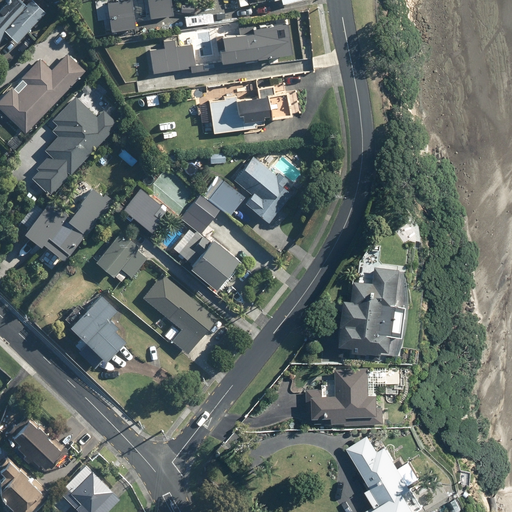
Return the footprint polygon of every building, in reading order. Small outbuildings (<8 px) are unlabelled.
[(19,40),(50,6),(43,0),(2,0),(0,3),(0,41),(10,31),(19,40)] [(150,0),(154,18),(176,14),(173,0),(150,0)] [(245,0),(220,0),(223,10),(246,5),(245,0)] [(118,36),(140,31),(134,5),(112,10),(118,36)] [(291,51),(285,22),(221,34),(226,61),(198,67),(194,45),(149,54),(154,77),(190,70),(192,77),(248,66),(247,60),(291,51)] [(0,105),(25,132),(86,72),(69,55),(55,69),(42,56),(0,97),(0,105)] [(260,92),(209,100),(214,132),(267,124),(266,117),(301,111),(297,88),(277,91),(275,82),(259,84),(260,92)] [(160,94),(146,96),(148,106),(162,104),(160,94)] [(51,198),(118,122),(104,110),(99,116),(75,95),(54,118),(60,124),(54,130),(60,135),(47,150),(52,154),(29,179),(51,198)] [(275,171),(255,155),(237,177),(255,192),(246,203),(269,221),(292,192),(284,187),(292,177),(278,167),(275,171)] [(216,172),(201,191),(222,208),(230,214),(245,196),(216,172)] [(139,189),(145,194),(139,202),(133,197),(125,207),(155,229),(163,218),(155,212),(163,201),(152,193),(157,187),(146,179),(139,189)] [(64,260),(114,200),(92,182),(78,199),(83,203),(72,215),(53,200),(45,209),(37,203),(20,224),(64,260)] [(222,208),(201,191),(182,215),(203,232),(222,208)] [(424,229),(426,228),(414,213),(394,230),(406,244),(411,240),(424,242),(424,229)] [(193,226),(173,246),(220,285),(242,259),(215,236),(210,241),(193,226)] [(141,245),(123,229),(96,260),(114,275),(122,266),(133,276),(149,257),(139,248),(141,245)] [(404,267),(377,265),(376,281),(357,279),(355,298),(349,297),(343,354),(383,358),(384,352),(395,353),(397,331),(409,333),(412,303),(400,302),(404,267)] [(218,317),(164,274),(144,298),(173,321),(164,333),(189,353),(218,317)] [(120,306),(103,290),(73,323),(83,332),(73,342),(101,369),(129,338),(118,328),(122,324),(112,315),(120,306)] [(340,393),(311,394),(312,415),(336,414),(336,420),(351,420),(351,413),(382,412),(381,391),(373,392),(371,365),(339,367),(340,393)] [(35,456),(46,467),(65,448),(28,410),(5,433),(31,459),(35,456)] [(371,434),(350,447),(375,485),(369,489),(378,503),(364,511),(420,511),(423,510),(410,490),(415,487),(387,445),(381,449),(371,434)] [(0,463),(0,486),(1,493),(18,511),(19,511),(44,489),(11,453),(0,463)] [(62,492),(82,511),(105,511),(122,497),(95,469),(94,470),(87,463),(65,485),(67,488),(62,492)]
